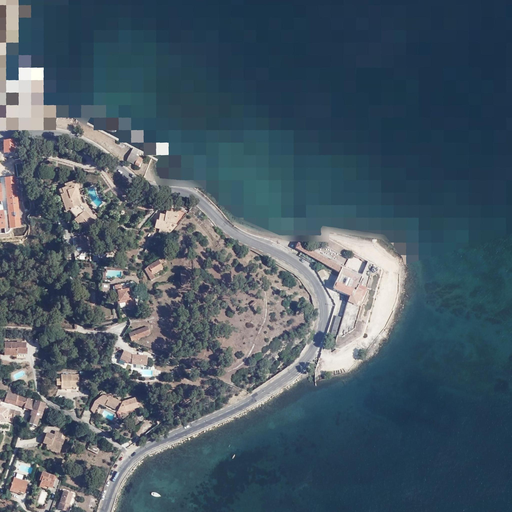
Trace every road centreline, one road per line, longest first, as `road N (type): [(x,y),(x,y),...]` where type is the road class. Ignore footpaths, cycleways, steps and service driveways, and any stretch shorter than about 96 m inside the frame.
road 1 (secondary): [(104,511),(128,461),(297,369),(320,341),(325,310),(321,287),(300,263),(240,238),(189,196),(145,188),(62,132)]
road 2 (residential): [(62,132),(97,166),(45,156),(34,165),(39,193),(68,234),(72,330)]
